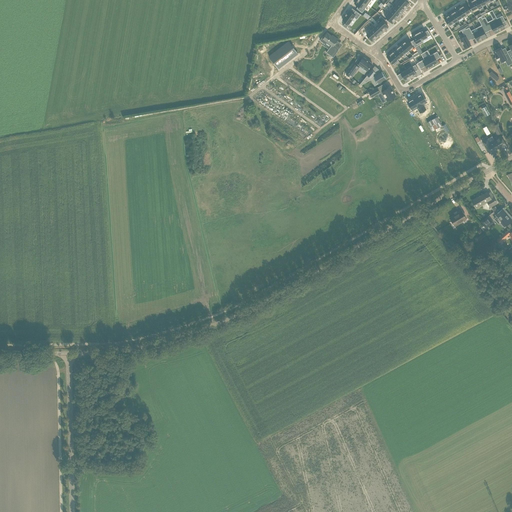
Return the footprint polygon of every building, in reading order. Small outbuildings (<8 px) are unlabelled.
[(356,0),(354,3),(358,6),(356,8),(362,12),(367,5),(360,0),(356,0)] [(404,0),(398,0),(398,1),(406,8),(407,6),(409,4),(404,0)] [(468,1),(472,10),(477,7),(473,0),(470,0),(471,0),(471,1),(469,2),(468,1)] [(473,0),(477,7),(478,10),(483,7),(482,5),(479,0),(473,0)] [(398,1),(394,5),(402,11),(404,10),(406,8),(398,1)] [(463,5),(461,6),(466,14),(471,11),(465,3),(465,4),(463,5)] [(394,5),(391,9),(399,16),(401,14),(401,13),(402,11),(394,5)] [(459,8),(457,9),(462,17),(464,15),(465,17),(467,16),(466,14),(461,6),(459,8)] [(391,9),(388,12),(396,19),(397,17),(398,17),(399,16),(391,9)] [(455,10),(453,11),(458,19),(462,17),(457,9),(455,11),(455,10)] [(349,10),(342,19),(349,24),(354,17),(357,19),(360,14),(355,10),(353,14),(349,10)] [(489,11),(493,19),(499,30),(500,30),(499,29),(500,29),(501,29),(504,27),(503,26),(502,23),(505,21),(502,15),(497,18),(492,10),(489,11)] [(451,13),(449,15),(454,22),(458,19),(453,11),(450,13),(451,13)] [(387,12),(384,16),(385,16),(393,23),(395,21),(394,21),(396,19),(388,12),(387,12)] [(447,15),(444,17),(450,26),(455,23),(454,22),(449,15),(447,16),(447,15)] [(481,25),(476,28),(477,30),(482,39),(486,37),(486,36),(484,33),(488,31),(482,18),(481,16),(478,18),(481,25)] [(485,17),(482,18),(488,31),(492,29),(494,32),(499,30),(493,19),(488,22),(485,17)] [(382,20),(378,24),(384,31),(386,29),(388,27),(388,28),(388,27),(382,20)] [(378,24),(374,27),(380,34),(382,32),(382,33),(384,31),(378,24)] [(374,27),(371,30),(377,37),(379,36),(378,35),(380,34),(374,27)] [(469,27),(466,29),(471,39),(471,40),(476,37),(477,41),(480,40),(481,40),(480,39),(481,39),(482,39),(477,30),(472,33),(471,30),(469,27)] [(420,31),(417,32),(422,40),(431,35),(427,30),(424,32),(422,29),(419,31),(420,31)] [(465,36),(460,39),(461,42),(462,42),(462,43),(465,48),(470,45),(471,45),(468,40),(471,39),(466,29),(462,31),(465,36)] [(371,30),(366,34),(372,41),(373,41),(372,40),(374,39),(375,39),(377,37),(371,30)] [(320,40),(325,43),(325,44),(325,43),(326,41),(326,42),(326,41),(331,45),(326,52),(333,57),(339,49),(333,46),(338,39),(334,36),(334,37),(327,32),(324,37),(323,37),(323,36),(323,37),(320,40)] [(414,39),(411,41),(415,47),(423,42),(422,40),(417,32),(415,34),(415,33),(412,35),(414,39)] [(404,42),(402,43),(408,50),(412,46),(406,39),(404,41),(404,42)] [(295,51),(288,42),(269,57),(279,70),(283,67),(282,66),(293,57),(291,54),(295,51)] [(400,44),(398,46),(404,53),(405,54),(409,51),(408,50),(402,43),(400,45),(400,44)] [(396,48),(395,50),(401,56),(404,53),(398,46),(396,48)] [(501,48),(495,51),(497,55),(495,56),(497,60),(499,59),(501,62),(505,60),(506,59),(507,61),(511,59),(508,53),(504,54),(501,48)] [(393,51),(391,52),(397,59),(401,56),(395,50),(393,51)] [(427,50),(424,52),(432,65),(437,63),(436,60),(440,57),(437,51),(430,55),(427,50)] [(389,54),(387,56),(394,65),(399,61),(397,59),(391,52),(389,54)] [(419,60),(416,61),(420,69),(426,66),(427,68),(432,65),(424,52),(421,54),(424,59),(420,61),(419,60)] [(496,66),(493,59),(490,61),(487,54),(480,58),(485,68),(490,65),(491,68),(496,66)] [(355,61),(346,74),(351,78),(360,66),(367,71),(372,63),(363,57),(358,64),(355,61)] [(415,64),(406,70),(411,77),(413,76),(413,77),(416,75),(415,72),(418,69),(415,64)] [(372,70),(363,80),(366,82),(374,77),(378,83),(386,79),(382,72),(376,75),(375,73),(372,70)] [(406,70),(397,75),(400,80),(404,78),(406,81),(409,79),(408,79),(411,77),(406,70)] [(332,87),(336,82),(329,78),(323,88),(332,95),(336,89),(332,87)] [(390,86),(382,91),(387,101),(396,96),(390,86)] [(377,87),(369,92),(372,98),(380,93),(377,87)] [(421,93),(408,101),(412,110),(417,107),(418,110),(419,109),(420,112),(425,109),(422,104),(426,102),(421,93)] [(259,102),(283,118),(286,113),(263,97),(259,102)] [(433,104),(428,107),(433,117),(439,114),(433,104)] [(486,106),(481,109),(485,116),(490,114),(486,106)] [(298,123),(302,118),(295,112),(291,117),(298,123)] [(492,127),(497,135),(501,132),(497,124),(492,127)] [(487,139),(482,141),(488,152),(489,151),(490,153),(493,151),(502,146),(502,147),(506,145),(503,140),(501,136),(489,143),(487,139)] [(471,200),(474,205),(476,208),(487,202),(490,207),(497,203),(493,197),(491,198),(487,192),(476,199),(475,198),(471,200)] [(500,218),(502,221),(500,222),(504,227),(507,225),(509,222),(511,220),(511,217),(510,215),(509,216),(507,215),(508,214),(503,209),(496,215),(499,219),(500,218)] [(457,213),(450,217),(452,222),(455,226),(466,219),(464,215),(461,210),(457,213)] [(480,221),(485,228),(493,222),(488,215),(480,221)] [(496,241),(498,243),(507,236),(505,234),(496,241)]
